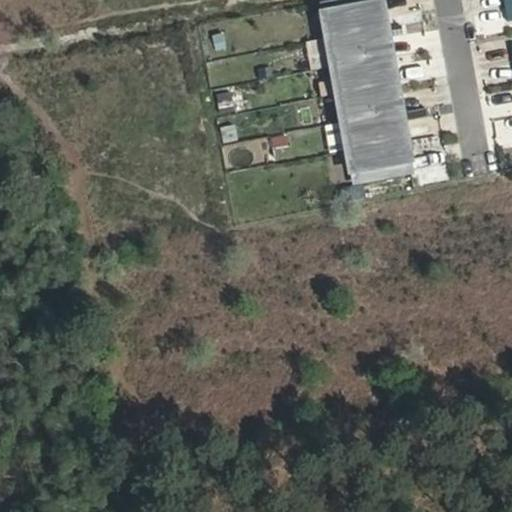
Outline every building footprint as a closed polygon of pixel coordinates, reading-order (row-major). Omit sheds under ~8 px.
[(379,0),(373,0),(327,8),(332,38),(384,29),(379,0)] [(390,58),(384,29),(332,38),(337,68),(390,58)] [(395,86),(390,58),(337,68),(342,95),(395,86)] [(400,113),(395,86),(342,95),(347,123),(400,113)] [(352,151),(405,142),(400,113),(347,123),(352,151)] [(410,172),(405,142),(352,151),(358,181),(410,172)]
